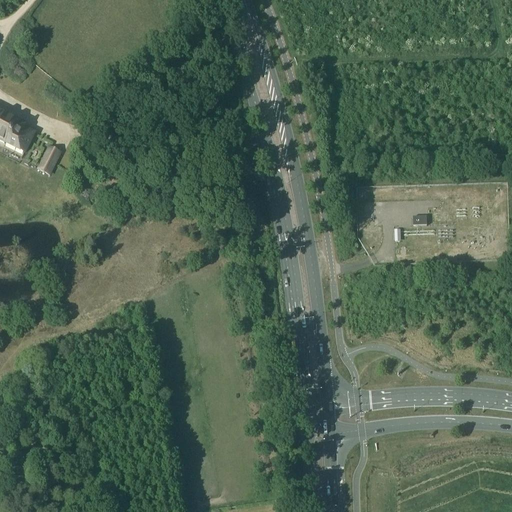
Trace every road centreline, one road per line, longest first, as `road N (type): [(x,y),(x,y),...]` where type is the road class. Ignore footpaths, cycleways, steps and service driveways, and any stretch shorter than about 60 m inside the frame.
road 1 (primary): [(328,405),(286,128),(250,0)]
road 2 (residential): [(0,103),(85,133),(194,147),(272,180)]
road 3 (unclassified): [(263,0),(332,273)]
road 4 (primary): [(272,180),(303,408)]
road 5 (track): [(281,61),(497,46)]
road 6 (primary): [(230,0),(272,180)]
road 7 (secondary): [(511,402),(328,405)]
road 8 (secondary): [(330,436),(415,426),(511,430)]
